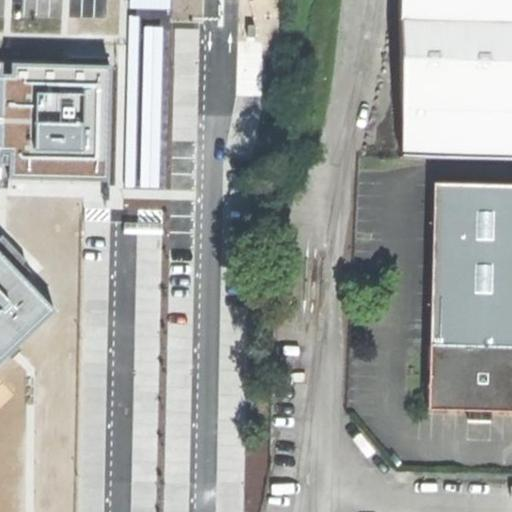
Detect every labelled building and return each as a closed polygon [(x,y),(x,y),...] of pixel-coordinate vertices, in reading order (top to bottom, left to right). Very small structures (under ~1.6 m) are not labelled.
[(165,188),(169,0),(129,0),(125,188),(165,188)] [(511,0),(398,0),(395,156),(511,158),(511,0)] [(0,357),(50,309),(0,256),(0,177),(109,180),(115,67),(16,65),(16,76),(2,75),(3,64),(0,63),(0,357)] [(488,409),(511,409),(511,182),(431,180),(425,407),(465,408),(488,409)] [(58,287),(65,294),(74,287),(66,279),(58,287)] [(488,420),(488,409),(465,408),(465,420),(488,420)]
